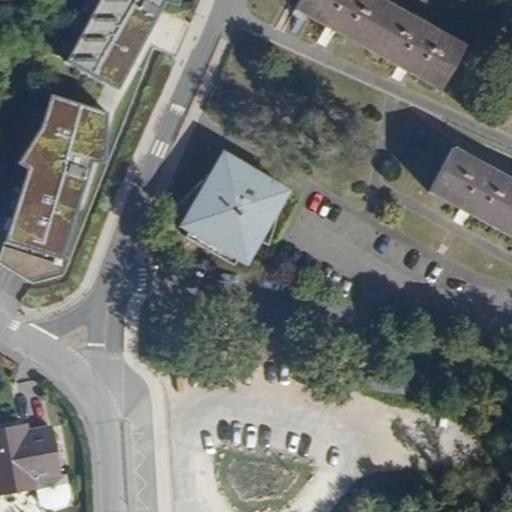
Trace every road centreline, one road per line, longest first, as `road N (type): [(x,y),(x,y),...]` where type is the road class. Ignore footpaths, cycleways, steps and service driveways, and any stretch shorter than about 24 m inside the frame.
road 1 (residential): [(217,0),(104,300)]
road 2 (unknown): [(372,311),(386,376),(352,442)]
